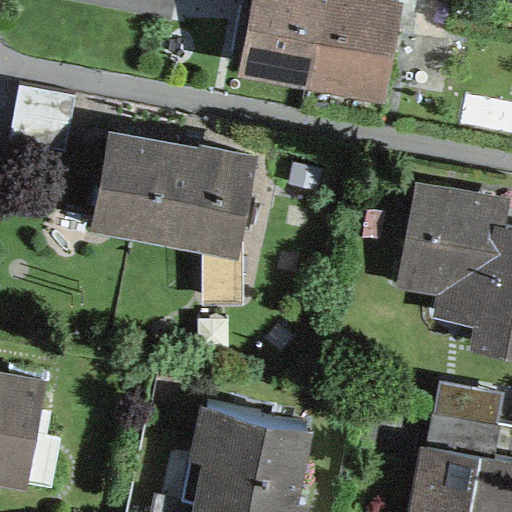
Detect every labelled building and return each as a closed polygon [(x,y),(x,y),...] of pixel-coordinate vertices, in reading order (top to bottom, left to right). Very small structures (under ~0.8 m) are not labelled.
[(241,59),(312,72),(325,0),(252,0),(251,5),(248,5),(246,19),(249,20),(247,29),(241,59)] [(398,0),(325,0),(312,72),(383,86),(388,58),(390,46),(393,46),(396,32),(393,31),(398,0)] [(9,135),(65,145),(75,89),(19,79),(9,135)] [(95,211),(207,232),(207,293),(240,293),(240,234),(238,234),(253,153),(203,143),(203,140),(185,136),(182,143),(110,129),(98,192),(95,211)] [(506,200),(417,183),(401,272),(487,288),(477,339),(511,345),(511,223),(502,221),(506,200)] [(59,430),(34,425),(44,377),(0,368),(0,467),(50,477),(59,430)] [(160,492),(155,511),(300,511),(304,494),(291,492),(307,418),(208,398),(198,447),(211,450),(200,500),(160,492)] [(434,444),(421,511),(510,511),(511,504),(511,454),(492,451),(497,421),(433,409),(427,442),(434,444)]
